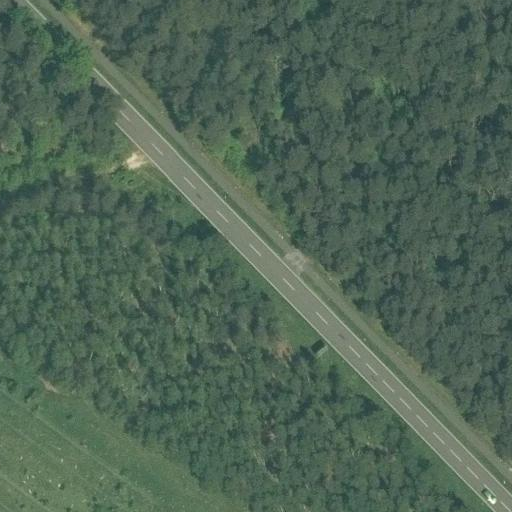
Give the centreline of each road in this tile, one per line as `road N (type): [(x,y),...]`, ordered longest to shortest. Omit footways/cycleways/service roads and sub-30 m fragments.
road 1 (tertiary): [(3,0),(511,511)]
road 2 (track): [(0,201),(151,147)]
